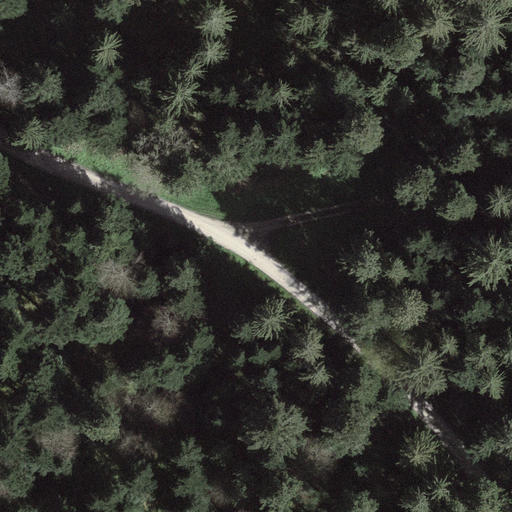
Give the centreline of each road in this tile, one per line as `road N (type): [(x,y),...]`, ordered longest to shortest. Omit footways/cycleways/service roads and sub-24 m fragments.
road 1 (track): [(508,511),(413,400),(315,302),(247,248),(0,136)]
road 2 (track): [(511,160),(312,211),(247,248)]
